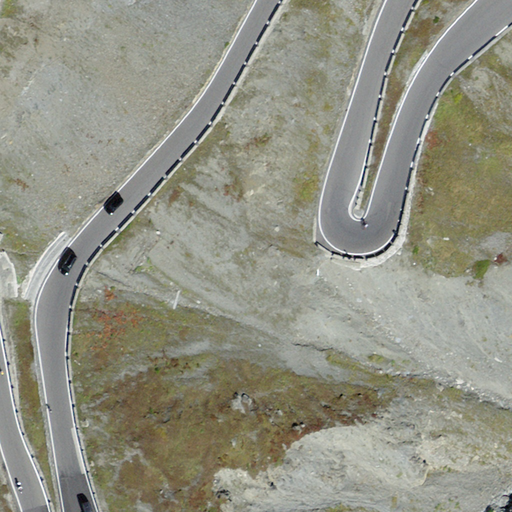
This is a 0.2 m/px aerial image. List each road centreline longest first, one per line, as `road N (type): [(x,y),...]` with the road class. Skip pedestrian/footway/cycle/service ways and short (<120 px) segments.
road 1 (secondary): [(266,0),(209,102),(94,234),(57,296),(57,378),(78,511)]
road 2 (secondary): [(510,0),(459,43),(420,91),(378,217),(357,234),(339,226),(336,205),(379,51),(403,0)]
road 3 (secondary): [(36,511),(0,397)]
